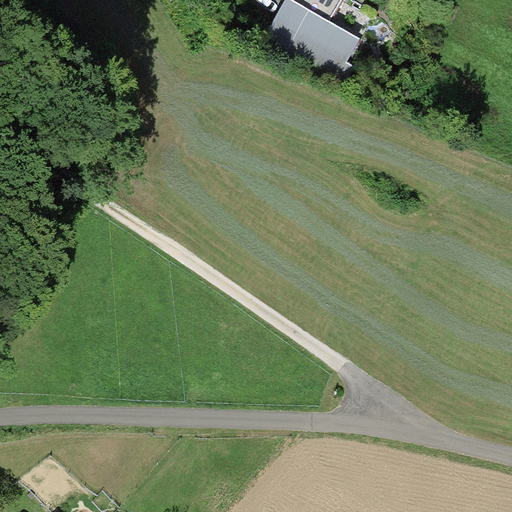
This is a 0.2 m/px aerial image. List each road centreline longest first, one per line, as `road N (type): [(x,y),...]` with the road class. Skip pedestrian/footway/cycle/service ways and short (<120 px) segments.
road 1 (unclassified): [(511,458),(396,428),(86,413),(0,417)]
road 2 (track): [(396,428),(344,372),(0,132)]
